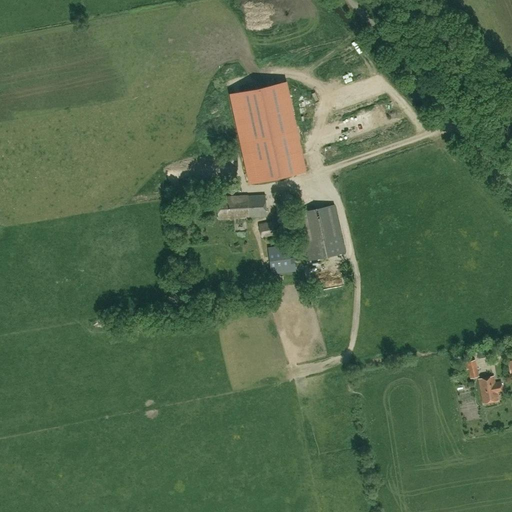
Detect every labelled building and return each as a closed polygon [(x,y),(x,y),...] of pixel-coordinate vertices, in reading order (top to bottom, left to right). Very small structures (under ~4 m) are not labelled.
[(282,72),(229,82),(249,181),(302,170),(282,72)] [(207,76),(177,82),(179,95),(209,89),(207,76)] [(322,123),(326,134),(347,126),(343,115),(322,123)] [(293,196),(284,191),(275,196),(276,207),(284,211),(292,206),(293,196)] [(217,198),(219,220),(267,216),(265,194),(217,198)] [(308,261),(344,253),(334,205),(298,213),(308,261)] [(260,224),(261,238),(277,235),(274,222),(260,224)] [(288,245),(268,248),(271,274),(291,271),(288,245)] [(477,350),(479,359),(485,357),(483,349),(477,350)] [(467,361),(471,378),(478,377),(474,360),(467,361)] [(501,382),(495,383),(493,376),(478,379),(482,404),(498,401),(497,394),(503,392),(501,382)]
